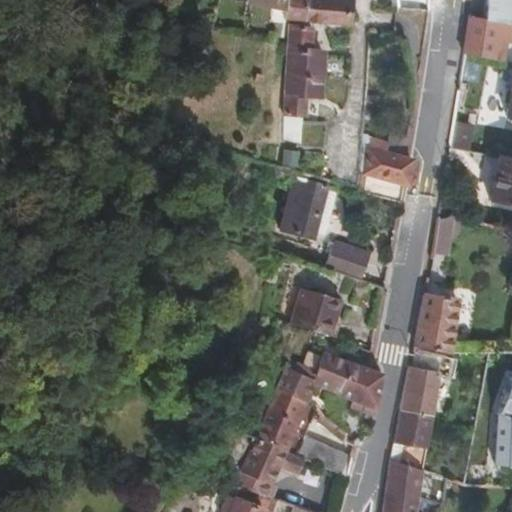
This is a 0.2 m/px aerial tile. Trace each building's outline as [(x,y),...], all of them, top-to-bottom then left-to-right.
[(346,26),(347,0),(249,0),(280,6),(278,21),(346,26)] [(424,10),(424,0),(392,0),(392,8),(424,10)] [(511,21),(511,0),(478,0),(478,16),(504,20),(511,21)] [(497,60),(504,20),(478,16),(464,15),(458,52),(497,60)] [(318,76),(320,51),(308,50),(309,31),(285,29),(282,74),(318,76)] [(511,71),(510,71),(503,115),(511,116),(511,122),(511,123),(511,71)] [(317,97),(318,76),(282,74),(280,114),(302,116),(303,96),(317,97)] [(462,148),(465,126),(447,123),(444,145),(462,148)] [(403,186),(407,159),(402,157),(405,137),(391,134),(390,137),(386,155),(374,152),(376,142),(365,140),(363,150),(354,148),(350,193),(395,206),(399,185),(403,186)] [(386,155),(390,137),(377,135),(376,142),(374,152),(386,155)] [(511,205),(511,157),(495,154),(486,200),(511,205)] [(305,241),(321,186),(290,177),(274,233),(305,241)] [(437,287),(449,217),(432,217),(420,285),(437,287)] [(362,279),(370,251),(334,240),(325,268),(362,279)] [(325,338),(337,302),(300,289),(288,325),(325,338)] [(444,352),(454,300),(418,295),(409,346),(444,352)] [(331,399),(344,363),(318,354),(308,381),(305,390),(331,399)] [(371,413),(379,376),(344,363),(331,399),(371,413)] [(425,424),(435,373),(403,367),(394,419),(421,424),(425,424)] [(299,406),(305,390),(308,381),(283,371),(268,394),(299,406)] [(511,467),(511,377),(506,377),(491,417),(490,434),(494,434),(493,457),(505,458),(505,468),(511,467)] [(288,434),(299,406),(268,394),(251,440),(280,452),(288,434)] [(340,434),(345,420),(333,418),(330,427),(333,429),(340,434)] [(413,469),(421,424),(394,419),(386,461),(402,466),(413,469)] [(362,450),(368,424),(345,420),(340,434),(338,441),(362,450)] [(338,441),(340,434),(333,429),(330,438),(338,441)] [(347,457),(288,434),(280,452),(341,477),(347,457)] [(267,486),(280,452),(251,440),(238,475),(267,486)] [(398,489),(402,466),(386,461),(381,485),(398,489)] [(267,486),(238,475),(233,488),(263,497),(267,486)] [(264,511),(269,511),(274,500),(263,497),(233,488),(229,497),(258,509),(264,511)] [(256,511),(258,509),(229,497),(222,511),(256,511)]
